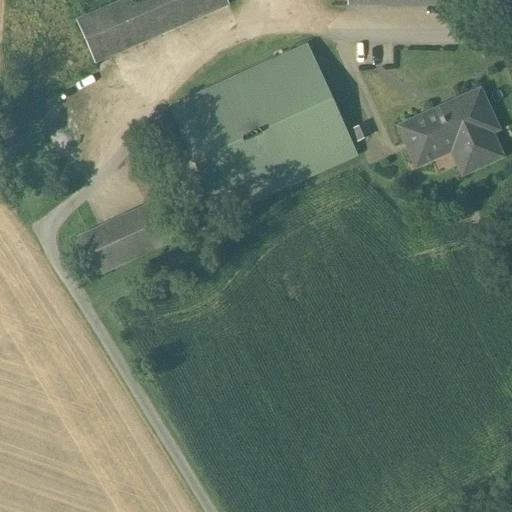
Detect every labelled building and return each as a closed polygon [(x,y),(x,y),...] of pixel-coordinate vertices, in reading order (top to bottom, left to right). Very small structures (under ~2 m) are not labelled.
[(224,0),(129,0),(77,23),(94,63),(227,6),(224,0)] [(306,48),(172,110),(220,215),(354,154),(306,48)] [(478,93),(400,128),(416,163),(451,147),(463,174),(499,157),(488,133),(495,130),(478,93)] [(349,130),(354,143),(373,135),(368,122),(349,130)] [(162,201),(76,240),(93,277),(179,238),(162,201)]
